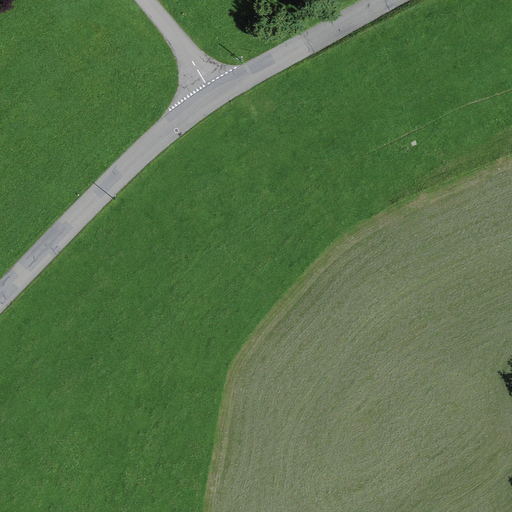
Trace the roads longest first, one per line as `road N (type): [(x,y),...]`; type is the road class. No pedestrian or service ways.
road 1 (tertiary): [(0,301),(136,157),(214,97)]
road 2 (tertiary): [(214,97),(386,0)]
